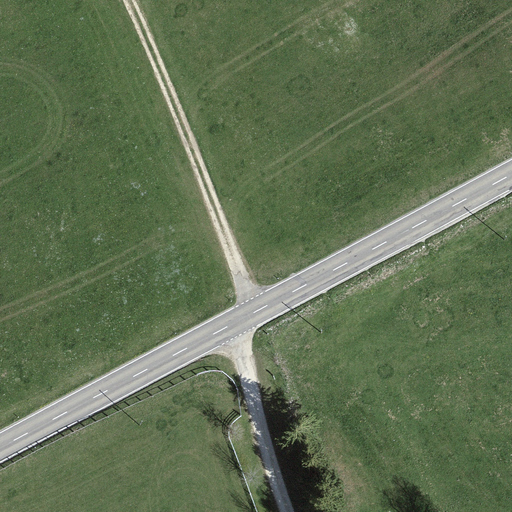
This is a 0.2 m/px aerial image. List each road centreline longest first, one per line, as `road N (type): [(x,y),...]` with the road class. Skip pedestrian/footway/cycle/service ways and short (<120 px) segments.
road 1 (secondary): [(511,173),(0,447)]
road 2 (track): [(254,312),(129,0)]
